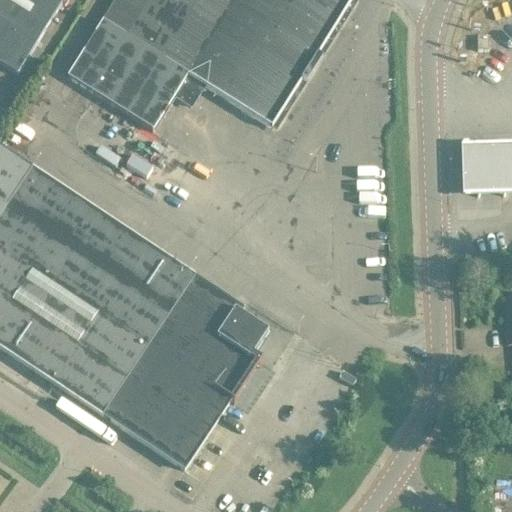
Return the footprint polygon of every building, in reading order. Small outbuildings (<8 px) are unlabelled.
[(0,0),(0,65),(17,76),(63,0),(0,0)] [(185,0),(116,0),(102,23),(204,87),(266,126),(276,133),(310,78),(185,0)] [(306,0),(185,0),(310,78),(345,24),(306,0)] [(306,0),(345,24),(359,0),(306,0)] [(204,87),(102,23),(67,79),(153,133),(175,98),(191,108),(204,87)] [(477,51),(488,51),(488,38),(477,38),(477,51)] [(511,147),(461,149),(462,198),(511,197),(511,147)] [(0,151),(0,217),(30,172),(0,151)] [(30,172),(0,217),(0,349),(101,416),(184,471),(258,360),(253,357),(268,335),(240,317),(243,312),(192,279),(30,172)] [(494,399),(479,400),(480,410),(494,409),(494,399)]
